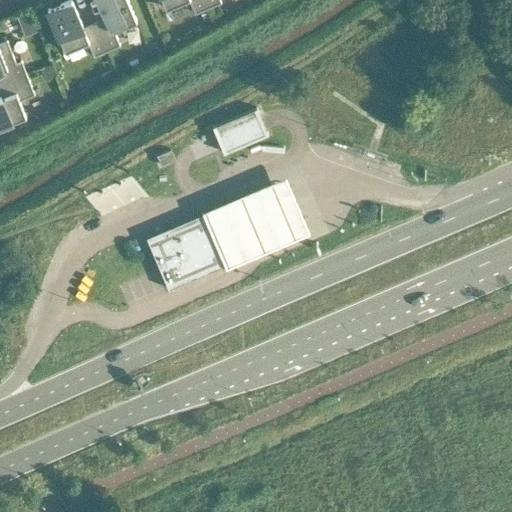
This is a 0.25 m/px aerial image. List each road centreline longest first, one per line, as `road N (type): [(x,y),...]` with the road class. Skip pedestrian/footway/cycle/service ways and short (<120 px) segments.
road 1 (primary): [(511,193),(0,416)]
road 2 (primary): [(0,470),(511,252)]
